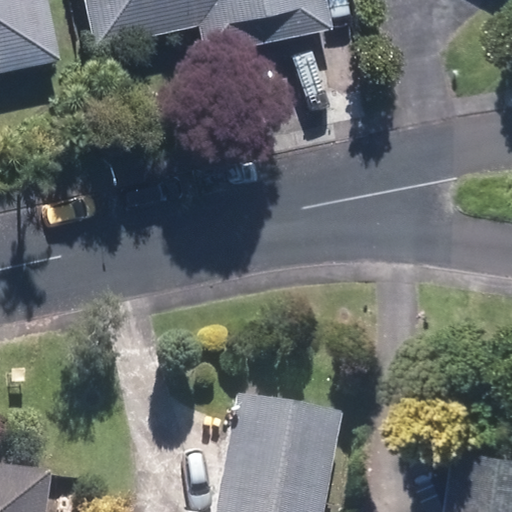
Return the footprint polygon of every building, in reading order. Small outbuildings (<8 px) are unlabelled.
[(0,0),(0,67),(60,56),(48,0),(0,0)] [(83,0),(93,47),(202,24),(208,52),(334,26),(328,0),(83,0)] [(329,511),(348,412),(235,391),(212,511),(329,511)] [(511,511),(511,447),(473,442),(463,511),(511,511)] [(0,511),(42,511),(48,467),(0,461),(0,511)]
